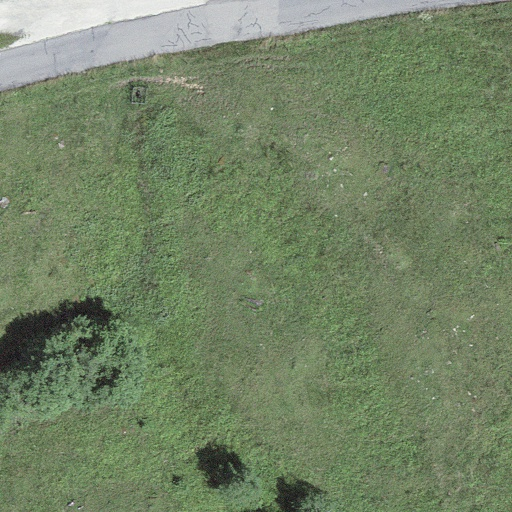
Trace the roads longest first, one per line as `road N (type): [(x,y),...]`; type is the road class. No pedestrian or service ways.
road 1 (unclassified): [(0,66),(333,0)]
road 2 (track): [(242,15),(0,14)]
